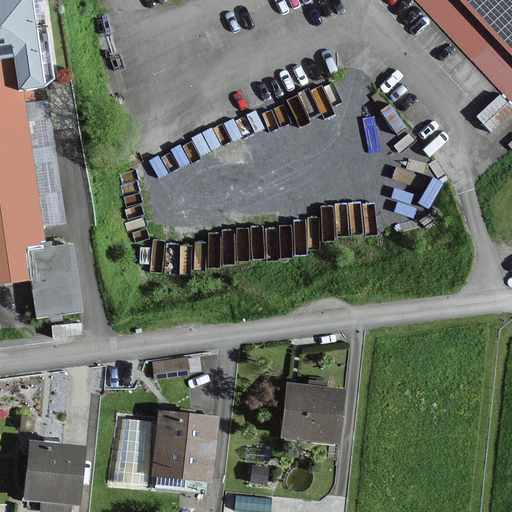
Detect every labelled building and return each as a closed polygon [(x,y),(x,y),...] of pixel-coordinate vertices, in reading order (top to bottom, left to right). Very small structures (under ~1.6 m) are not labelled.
[(48,88),(35,0),(0,0),(0,58),(17,57),(21,92),(48,88)] [(511,0),(416,0),(511,104),(511,0)] [(21,92),(17,57),(0,58),(0,282),(34,277),(29,245),(44,242),(21,92)] [(42,193),(45,219),(60,217),(57,192),(42,193)] [(29,245),(34,277),(39,316),(80,310),(71,247),(52,249),(51,242),(44,242),(29,245)] [(340,392),(292,386),(286,436),(333,441),(340,392)] [(209,480),(215,418),(160,413),(154,474),(209,480)] [(83,448),(33,443),(27,497),(43,498),(42,511),(52,511),(68,511),(69,503),(77,504),(83,448)]
